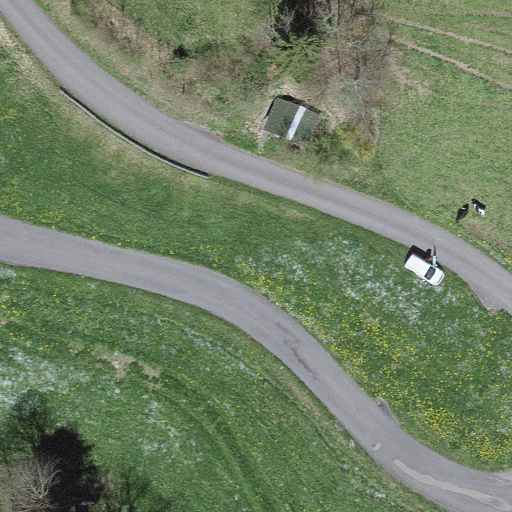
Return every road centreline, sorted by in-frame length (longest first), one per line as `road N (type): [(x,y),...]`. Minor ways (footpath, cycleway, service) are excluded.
road 1 (residential): [(511,500),(464,490),(409,462),(276,334),(215,294),(0,237)]
road 2 (track): [(13,0),(51,46),(143,120),(235,164),(391,221),(511,293)]
